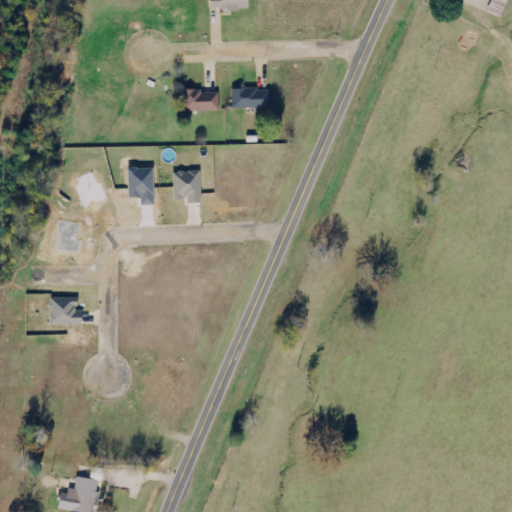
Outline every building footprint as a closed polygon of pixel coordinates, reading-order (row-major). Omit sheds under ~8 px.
[(206,0),(206,8),(219,8),(219,13),(227,13),(227,9),(245,9),(245,0),(206,0)] [(511,0),(495,0),(491,12),(507,18),(511,3),(511,0)] [(227,87),(227,111),(268,110),(268,91),(255,91),(255,86),(227,87)] [(178,88),(179,111),(217,110),(216,92),(199,93),(199,87),(178,88)] [(178,199),(190,199),(190,204),(204,203),(203,171),(177,172),(178,199)] [(73,476),(71,488),(64,486),(63,493),(58,492),(55,508),(74,511),(89,511),(95,480),(73,476)]
